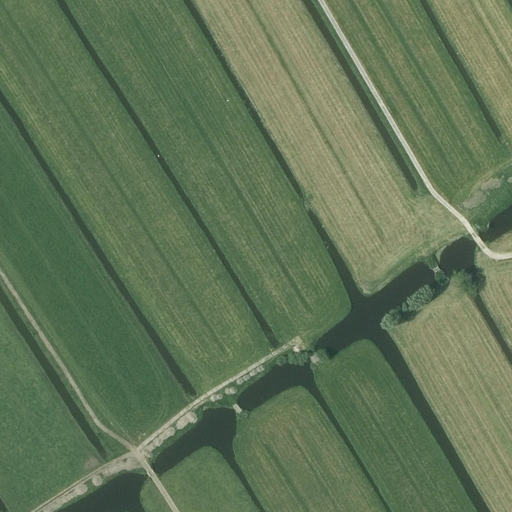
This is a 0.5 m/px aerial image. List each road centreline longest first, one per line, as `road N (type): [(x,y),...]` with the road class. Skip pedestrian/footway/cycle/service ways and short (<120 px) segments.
road 1 (track): [(511,256),(491,256),(431,191),(317,0)]
road 2 (track): [(175,511),(134,453),(199,399),(298,339)]
road 3 (track): [(134,453),(96,423),(0,272)]
